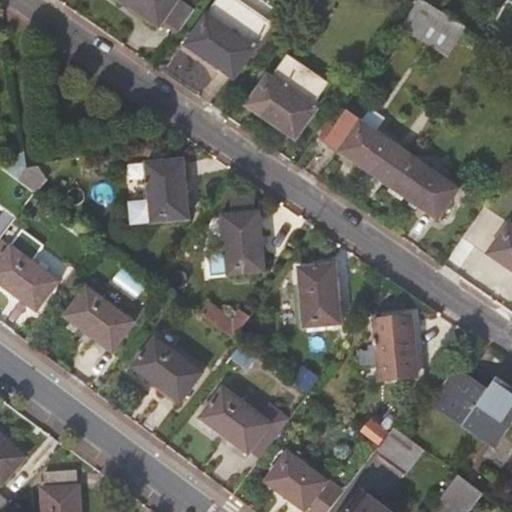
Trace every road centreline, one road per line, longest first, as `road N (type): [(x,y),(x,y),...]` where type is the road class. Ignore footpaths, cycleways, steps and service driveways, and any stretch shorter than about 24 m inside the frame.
road 1 (residential): [(511,333),(25,0)]
road 2 (tertiary): [(0,359),(204,511)]
